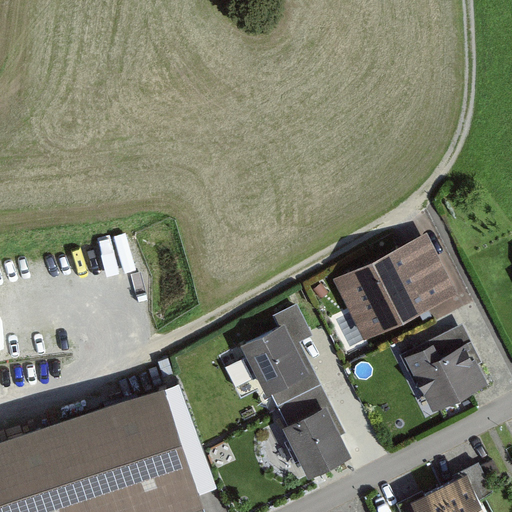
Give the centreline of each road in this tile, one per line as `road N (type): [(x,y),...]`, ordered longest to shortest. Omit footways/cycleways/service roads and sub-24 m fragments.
road 1 (track): [(470,0),(476,77),(465,139),(406,212),(158,348),(0,403)]
road 2 (residential): [(302,511),(511,405)]
